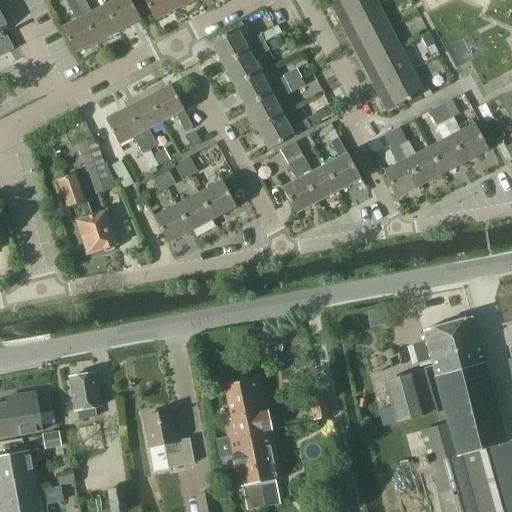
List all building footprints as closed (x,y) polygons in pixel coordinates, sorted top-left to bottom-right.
[(92,14),(84,0),(78,0),(75,2),(97,43),(119,32),(105,7),(92,14)] [(118,0),(105,7),(119,32),(140,21),(129,0),(118,0)] [(143,0),(155,22),(177,11),(171,0),(143,0)] [(197,0),(171,0),(177,11),(197,0)] [(379,7),(375,0),(339,0),(331,5),(342,26),(379,7)] [(75,2),(68,6),(76,22),(62,30),(75,55),(97,43),(75,2)] [(390,28),(379,7),(342,26),(353,47),(390,28)] [(0,57),(10,53),(3,39),(5,38),(4,35),(10,32),(0,13),(0,57)] [(401,50),(390,28),(353,47),(364,69),(401,50)] [(212,44),(224,67),(265,45),(261,36),(244,45),(237,31),(212,44)] [(428,34),(420,39),(425,49),(434,44),(428,34)] [(280,38),(269,44),(272,50),(284,44),(280,38)] [(265,45),(224,67),(235,87),(260,74),(254,63),(270,54),(265,45)] [(412,71),(401,50),(364,69),(375,90),(412,71)] [(423,93),(412,71),(375,90),(387,112),(408,101),(410,107),(421,101),(419,95),(423,93)] [(295,73),(284,79),(287,86),(299,80),(295,73)] [(288,87),(287,86),(284,79),(267,88),(260,74),(235,87),(246,109),(288,87)] [(299,80),(287,86),(288,87),(291,93),(304,86),(301,79),(299,80)] [(170,86),(149,98),(162,123),(176,116),(185,132),(192,128),(170,86)] [(257,129),(282,116),(275,102),(291,93),(288,87),(246,109),(257,129)] [(148,130),(162,123),(149,98),(128,109),(158,167),(166,163),(148,130)] [(511,114),(511,106),(508,98),(501,102),(508,116),(511,114)] [(329,105),(315,112),(317,116),(320,123),(334,115),(335,115),(332,110),(329,105)] [(437,109),(465,163),(488,151),(474,125),(461,132),(453,118),(451,119),(444,105),(437,109)] [(158,167),(128,109),(105,121),(119,146),(134,139),(151,171),(158,167)] [(443,175),(465,163),(437,109),(429,113),(437,127),(436,128),(443,142),(429,149),(443,175)] [(282,116),(257,129),(268,151),(310,129),(306,121),(290,130),(282,116)] [(486,124),(485,124),(495,142),(505,137),(495,119),(486,124)] [(443,175),(429,149),(415,156),(408,142),(406,143),(399,129),(392,133),(420,187),(443,175)] [(398,199),(420,187),(392,133),(385,137),(392,151),(391,152),(398,165),(384,173),(398,199)] [(325,166),(339,191),(360,180),(338,139),(331,143),(339,159),(325,166)] [(99,192),(114,187),(107,165),(104,166),(98,147),(96,147),(94,141),(83,144),(85,151),(81,153),(88,171),(92,170),(99,192)] [(339,191),(325,166),(312,174),(297,147),(290,151),(318,203),(339,191)] [(296,215),(318,203),(290,151),(282,155),(297,182),(283,190),(296,215)] [(189,158),(182,162),(190,177),(197,173),(189,158)] [(190,177),(182,162),(175,166),(182,181),(190,177)] [(167,170),(160,174),(167,188),(175,184),(167,170)] [(167,188),(160,174),(151,178),(159,193),(167,188)] [(114,246),(117,245),(106,212),(92,217),(87,201),(86,202),(77,175),(57,181),(66,208),(81,203),(87,219),(76,222),(87,255),(103,250),(106,253),(114,251),(114,246)] [(222,182),(199,194),(213,220),(236,208),(222,182)] [(147,191),(138,196),(143,204),(151,200),(147,191)] [(191,232),(213,220),(199,194),(177,206),(191,232)] [(191,232),(177,206),(154,218),(168,244),(191,232)] [(426,344),(414,348),(419,366),(432,362),(480,348),(473,322),(473,320),(471,321),(423,334),(426,344)] [(450,425),(422,433),(431,465),(458,457),(506,444),(480,348),(432,362),(450,425)] [(95,374),(92,375),(89,372),(81,373),(80,377),(70,379),(75,411),(78,411),(79,421),(97,418),(95,408),(101,407),(95,374)] [(424,416),(413,376),(386,384),(397,423),(424,416)] [(225,422),(228,439),(248,436),(271,432),(261,380),(226,387),(232,420),(225,422)] [(0,439),(42,432),(35,394),(14,397),(15,403),(0,405),(0,439)] [(311,400),(315,421),(329,418),(324,397),(311,400)] [(169,470),(195,465),(190,440),(178,442),(172,413),(144,418),(150,449),(164,446),(169,470)] [(360,425),(358,425),(360,435),(363,435),(367,434),(371,433),(369,423),(364,424),(360,425)] [(59,432),(41,435),(43,446),(61,443),(59,432)] [(259,484),(263,507),(280,504),(275,481),(280,480),(271,432),(248,436),(254,467),(261,466),(264,483),(259,484)] [(228,439),(216,441),(220,459),(231,457),(237,488),(243,487),(247,510),(263,507),(259,484),(264,483),(261,466),(254,467),(248,436),(228,439)] [(431,465),(430,465),(443,511),(511,511),(511,464),(506,444),(458,457),(431,465)] [(0,483),(33,478),(28,453),(0,458),(0,483)] [(39,511),(33,478),(0,483),(0,511),(39,511)] [(107,492),(109,511),(124,511),(122,490),(107,492)] [(199,511),(216,511),(213,494),(196,497),(199,511)]
